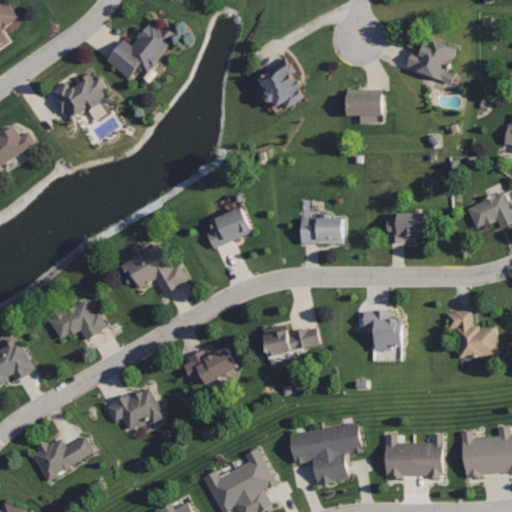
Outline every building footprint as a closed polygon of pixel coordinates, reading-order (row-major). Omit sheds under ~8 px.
[(11,0),(0,0),(0,45),(9,39),(2,29),(22,16),(11,0)] [(126,37),(109,59),(131,77),(143,63),(149,68),(181,30),(169,20),(163,28),(154,20),(148,28),(146,26),(138,35),(140,37),(134,44),(126,37)] [(416,48),(409,64),(453,82),(457,73),(450,70),(459,46),(431,35),(428,44),(424,43),(421,50),(416,48)] [(288,54),(267,67),(270,71),(261,77),(269,89),(267,90),(266,96),(269,100),(274,101),(276,100),(279,105),(285,102),(289,107),(307,95),(302,87),(306,85),(300,75),(297,77),(295,73),(298,71),(288,54)] [(69,80),(54,90),(59,96),(56,98),(64,110),(67,108),(73,117),(90,105),(92,108),(109,96),(104,89),(109,85),(102,76),(97,80),(92,71),(82,78),(84,81),(79,85),(78,82),(72,85),(69,80)] [(385,87),(349,88),(350,114),(362,114),(362,122),(378,121),(378,113),(386,113),(385,87)] [(8,125),(0,130),(0,165),(38,141),(31,129),(23,133),(17,123),(10,127),(8,125)] [(511,202),(505,188),(469,205),(479,226),(486,223),(487,225),(499,219),(504,228),(511,224),(511,202)] [(243,205),(213,219),(216,228),(209,231),(215,245),(253,228),(243,205)] [(429,211),(400,211),(401,217),(390,218),(390,241),(406,240),(406,234),(429,234),(429,211)] [(345,216),(303,216),(303,242),(345,242),(345,216)] [(161,240),(124,263),(131,276),(135,274),(142,285),(158,275),(168,291),(191,277),(181,260),(175,263),(161,240)] [(89,296),(53,315),(64,336),(84,325),(90,336),(110,325),(102,310),(98,312),(89,296)] [(474,307),(449,310),(450,327),(459,326),(461,357),(501,353),(498,324),(482,325),(481,323),(476,324),(474,307)] [(389,310),(367,310),(367,328),(373,328),(373,349),(393,349),(393,343),(403,344),(403,319),(389,318),(389,310)] [(290,322),(265,328),(271,355),(324,342),(320,324),(292,331),(290,322)] [(7,345),(0,349),(0,384),(11,378),(9,375),(16,371),(19,377),(38,366),(22,339),(18,341),(16,339),(13,337),(9,338),(7,340),(6,343),(7,345)] [(207,347),(190,356),(192,360),(185,363),(194,380),(204,375),(208,383),(240,365),(229,346),(220,350),(218,345),(208,351),(207,347)] [(130,392),(109,404),(119,421),(125,417),(130,428),(152,416),(154,421),(167,413),(152,385),(144,390),(142,388),(132,394),(130,392)] [(361,421),(291,432),(296,462),(316,459),(319,483),(351,478),(347,452),(365,450),(361,421)] [(511,433),(511,425),(499,426),(500,434),(475,437),(474,428),(463,430),(468,476),(511,470),(511,433)] [(445,432),(434,432),(434,440),(399,440),(399,432),(388,432),(388,473),(445,474),(445,432)] [(49,438),(38,445),(40,449),(34,453),(50,479),(73,466),(72,464),(97,449),(87,433),(69,444),(64,436),(52,443),(49,438)] [(260,446),(247,453),(251,460),(222,475),(219,468),(204,476),(223,511),(226,511),(238,506),(241,511),(257,511),(274,503),(266,489),(279,482),(260,446)] [(196,511),(190,500),(177,507),(173,501),(162,507),(165,511),(196,511)] [(27,511),(28,509),(6,501),(3,509),(1,508),(0,511),(27,511)]
